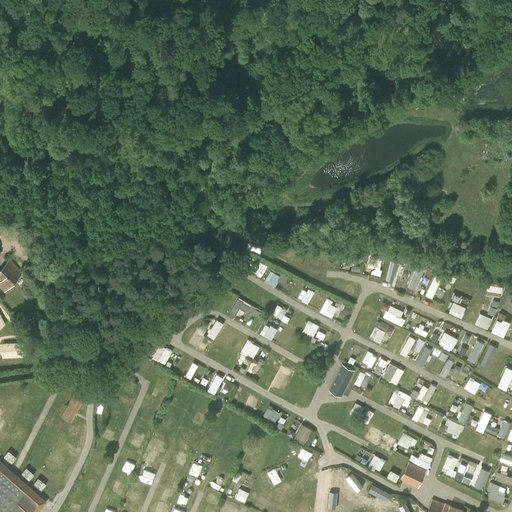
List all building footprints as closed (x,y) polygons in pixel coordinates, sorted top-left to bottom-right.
[(485,146),(473,144),(471,157),(483,159),(485,146)] [(0,285),(5,290),(22,272),(9,260),(0,269),(0,285)] [(410,285),(419,289),(427,268),(418,264),(410,285)] [(287,282),(291,275),(284,271),(283,274),(272,269),(267,281),(278,286),(281,279),(287,282)] [(437,273),(429,295),(436,298),(445,276),(437,273)] [(490,284),(489,295),(503,295),(504,285),(490,284)] [(456,294),(454,300),(461,302),(463,296),(456,294)] [(333,303),(336,299),(330,296),(322,310),(335,317),(340,307),(333,303)] [(262,316),(265,309),(240,297),(232,314),(238,317),(243,307),(262,316)] [(493,305),(500,307),(502,301),(495,299),(493,305)] [(451,311),(464,317),(469,307),(456,301),(451,311)] [(287,314),(290,309),(280,303),(274,312),(289,322),(292,317),(287,314)] [(498,314),(499,307),(491,306),(490,313),(498,314)] [(364,332),(371,315),(365,312),(357,329),(364,332)] [(483,312),(478,323),(490,328),(495,317),(483,312)] [(378,324),(372,337),(383,342),(388,332),(393,335),(397,326),(374,316),(372,321),(378,324)] [(210,333),(217,338),(227,323),(220,318),(210,333)] [(315,336),(322,325),(311,319),(304,330),(315,336)] [(273,339),(279,328),(268,322),(262,333),(273,339)] [(232,342),(235,337),(231,335),(235,329),(229,326),(223,337),(232,342)] [(284,330),(278,341),(289,347),(295,336),(284,330)] [(318,335),(325,340),(328,334),(321,330),(318,335)] [(447,330),(441,342),(454,349),(461,338),(447,330)] [(435,331),(433,338),(439,341),(442,334),(435,331)] [(199,348),(205,338),(196,332),(190,342),(199,348)] [(412,334),(403,352),(410,355),(419,338),(412,334)] [(255,357),(262,345),(250,338),(243,351),(255,357)] [(422,352),(427,341),(422,338),(416,349),(422,352)] [(477,363),(487,342),(479,338),(469,359),(477,363)] [(161,343),(154,357),(168,364),(175,350),(161,343)] [(419,360),(427,364),(435,348),(427,344),(419,360)] [(441,357),(447,360),(450,353),(444,350),(441,357)] [(267,361),(277,367),(283,357),(274,351),(267,361)] [(449,376),(458,358),(452,355),(443,372),(449,376)] [(248,372),(258,377),(264,366),(254,361),(248,372)] [(145,374),(149,377),(155,367),(151,364),(145,374)] [(329,390),(341,396),(353,369),(341,364),(329,390)] [(367,388),(374,374),(363,369),(356,383),(367,388)] [(218,372),(211,390),(219,393),(226,376),(218,372)] [(477,393),(483,382),(472,376),(466,387),(477,393)] [(92,383),(82,378),(61,416),(71,422),(92,383)] [(176,389),(188,395),(193,385),(180,379),(176,389)] [(416,388),(413,393),(429,403),(439,385),(434,382),(431,387),(426,384),(422,391),(416,388)] [(390,401),(402,408),(410,395),(404,391),(402,394),(397,390),(390,401)] [(149,406),(161,410),(166,395),(155,391),(149,406)] [(256,397),(251,409),(256,411),(261,399),(256,397)] [(363,415),(367,406),(357,401),(353,411),(363,415)] [(460,419),(467,423),(477,405),(469,401),(460,419)] [(278,421),(283,412),(269,405),(265,414),(278,421)] [(415,418),(426,422),(431,409),(421,405),(415,418)] [(3,408),(0,415),(0,422),(10,426),(15,412),(3,408)] [(486,431),(495,413),(487,409),(479,428),(486,431)] [(284,412),(281,418),(288,420),(291,415),(284,412)] [(451,425),(449,431),(462,435),(466,423),(449,418),(447,423),(451,425)] [(507,437),(511,423),(511,420),(506,419),(500,435),(507,437)] [(296,438),(307,444),(315,429),(305,422),(296,438)] [(28,438),(32,432),(17,424),(13,430),(28,438)] [(189,433),(199,438),(202,433),(192,428),(189,433)] [(379,445),(385,433),(374,428),(368,439),(379,445)] [(80,445),(85,435),(72,430),(68,439),(80,445)] [(465,430),(461,439),(471,443),(475,434),(465,430)] [(411,448),(416,436),(405,431),(400,443),(411,448)] [(134,432),(128,447),(146,453),(151,439),(134,432)] [(385,438),(394,443),(396,439),(387,434),(385,438)] [(490,447),(493,437),(483,434),(480,444),(490,447)] [(186,436),(182,446),(195,451),(199,441),(186,436)] [(381,448),(391,451),(394,443),(384,439),(381,448)] [(244,454),(247,447),(232,442),(229,448),(244,454)] [(1,455),(13,461),(16,455),(4,449),(1,455)] [(137,452),(134,460),(140,462),(143,454),(137,452)] [(254,473),(260,457),(249,453),(243,469),(254,473)] [(511,454),(504,453),(502,460),(511,462),(511,454)] [(377,454),(371,465),(382,471),(388,460),(377,454)] [(74,465),(77,457),(69,455),(67,463),(74,465)] [(147,455),(143,465),(157,471),(161,461),(147,455)] [(59,458),(57,463),(65,467),(67,463),(59,458)] [(408,461),(400,479),(417,487),(426,469),(408,461)] [(0,511),(37,511),(46,502),(29,487),(0,462),(0,511)] [(173,469),(179,473),(183,466),(176,463),(173,469)] [(71,477),(73,470),(53,464),(51,471),(71,477)] [(169,480),(179,485),(184,476),(174,471),(169,480)] [(511,482),(511,475),(500,471),(498,477),(511,482)] [(345,483),(347,476),(338,474),(337,481),(345,483)] [(181,497),(188,500),(197,480),(190,477),(181,497)] [(362,481),(359,498),(367,500),(370,483),(362,481)] [(501,493),(503,483),(493,481),(491,489),(493,490),(492,497),(507,500),(508,495),(501,493)] [(337,484),(335,496),(350,498),(352,486),(337,484)] [(503,485),(501,492),(507,494),(510,487),(503,485)] [(122,502),(125,495),(109,489),(105,501),(114,504),(116,500),(122,502)] [(168,509),(172,500),(161,495),(154,510),(157,511),(171,511),(172,511),(168,509)] [(462,511),(463,510),(432,499),(426,511),(462,511)] [(139,511),(140,508),(126,503),(123,511),(139,511)]
